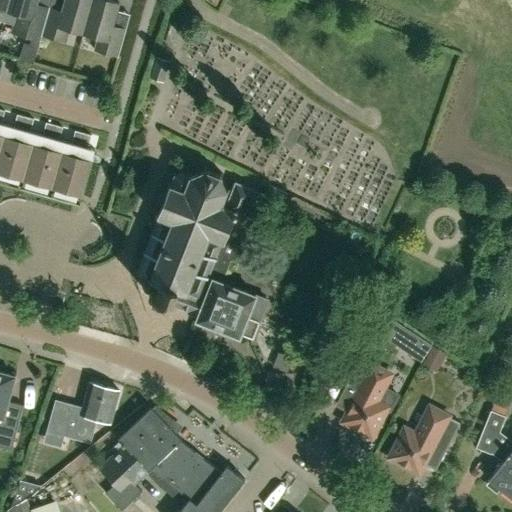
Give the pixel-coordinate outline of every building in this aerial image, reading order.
[(0,0),(0,8),(6,10),(8,0),(0,0)] [(8,0),(6,10),(17,13),(20,17),(15,34),(39,40),(41,35),(47,13),(33,9),(35,0),(8,0)] [(83,33),(92,0),(64,0),(60,15),(47,11),(47,13),(41,35),(64,42),(68,29),(83,33)] [(119,2),(109,0),(92,0),(83,33),(97,37),(94,50),(117,57),(124,33),(111,29),(119,2)] [(0,173),(82,196),(92,157),(94,150),(87,148),(91,135),(74,131),(71,143),(58,139),(62,127),(45,123),(42,135),(30,131),(33,119),(16,114),(13,127),(1,123),(4,111),(0,109),(0,173)] [(252,232),(265,199),(266,197),(238,187),(233,189),(225,187),(220,175),(223,173),(223,171),(219,173),(206,168),(205,165),(203,166),(204,169),(192,175),(189,174),(189,173),(188,173),(187,176),(182,175),(183,173),(181,172),(181,175),(176,174),(175,172),(173,173),(174,175),(171,185),(169,181),(167,182),(169,186),(165,195),(161,193),(157,203),(162,205),(159,214),(155,215),(156,217),(160,215),(153,233),(151,232),(136,272),(137,274),(139,273),(150,278),(145,280),(144,285),(146,290),(150,291),(149,293),(150,296),(153,297),(152,298),(171,305),(171,304),(198,315),(212,276),(218,278),(220,274),(226,271),(231,259),(236,261),(247,231),(252,232)] [(223,280),(226,271),(220,274),(218,278),(212,276),(198,315),(197,319),(240,336),(242,332),(253,336),(268,298),(223,280)] [(451,376),(462,356),(420,334),(409,354),(451,376)] [(360,395),(346,423),(374,438),(389,409),(378,403),(392,375),(361,360),(347,389),(360,395)] [(0,371),(0,446),(12,450),(24,405),(8,401),(15,375),(0,371)] [(100,420),(110,423),(120,389),(91,381),(81,414),(76,412),(70,431),(86,436),(89,426),(98,428),(100,420)] [(157,463),(181,439),(182,438),(176,433),(151,407),(118,438),(123,444),(92,474),(108,490),(106,492),(122,510),(142,490),(135,483),(151,468),(159,475),(165,469),(157,463)] [(450,418),(451,417),(432,408),(418,435),(407,430),(393,459),(422,473),(436,445),(446,450),(459,423),(450,418)] [(511,441),(500,431),(506,415),(491,409),(476,447),(491,453),(492,452),(503,461),(489,478),(511,496),(511,441)] [(36,449),(76,460),(81,438),(53,430),(54,426),(43,423),(42,427),(36,449)] [(221,471),(181,439),(157,463),(165,469),(159,475),(189,498),(178,511),(218,511),(245,478),(227,464),(221,471)] [(31,511),(27,498),(14,505),(15,511),(31,511)]
